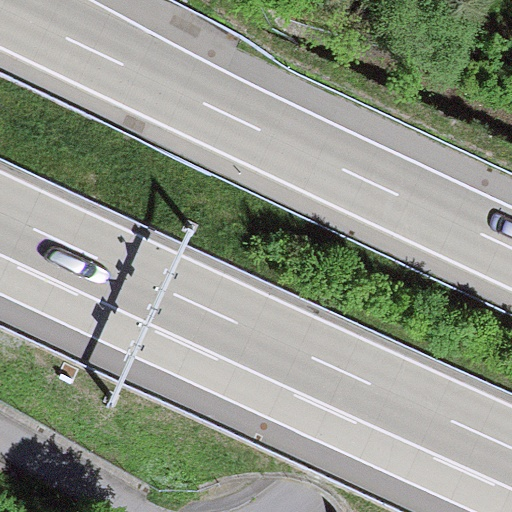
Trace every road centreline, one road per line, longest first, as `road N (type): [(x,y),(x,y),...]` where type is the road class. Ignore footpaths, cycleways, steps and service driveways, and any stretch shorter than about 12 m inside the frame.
road 1 (motorway): [(511,247),(0,4)]
road 2 (motorway): [(0,216),(511,450)]
road 3 (residential): [(278,511),(511,340)]
road 4 (unclassified): [(119,511),(0,438)]
